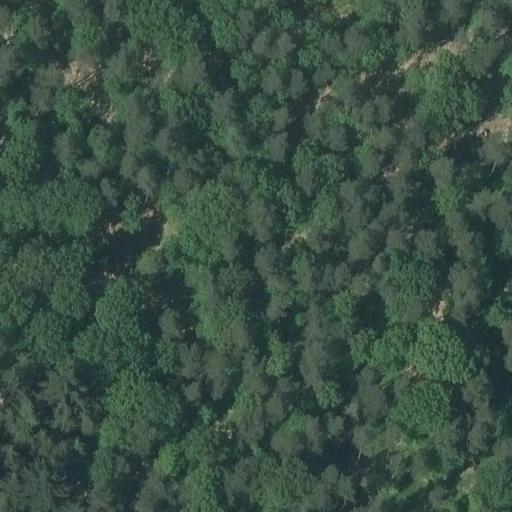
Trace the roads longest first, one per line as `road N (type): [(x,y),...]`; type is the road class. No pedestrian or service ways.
road 1 (track): [(181,0),(215,69),(272,228),(271,260),(58,511)]
road 2 (track): [(136,415),(0,313)]
